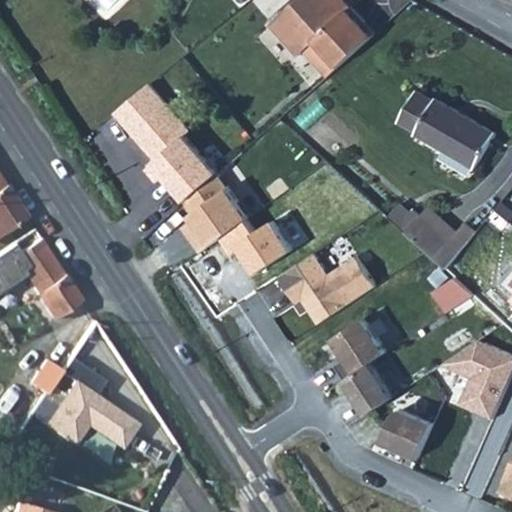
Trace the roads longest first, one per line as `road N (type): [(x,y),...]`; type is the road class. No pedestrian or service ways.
road 1 (secondary): [(0,95),(234,457)]
road 2 (residential): [(308,405),(350,458),(476,511)]
